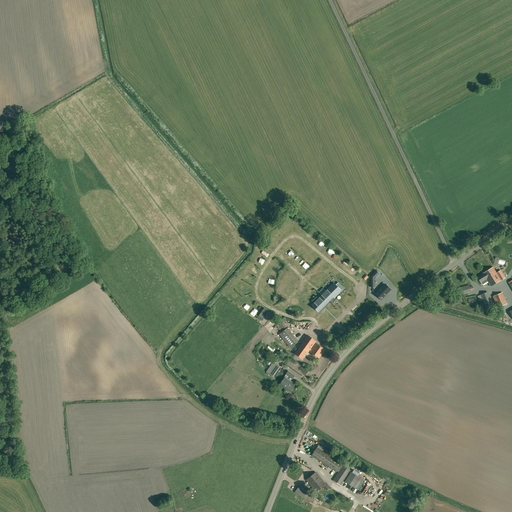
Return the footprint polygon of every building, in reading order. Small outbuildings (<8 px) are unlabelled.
[(488,270),(496,283),(505,278),(501,270),(496,273),(495,271),(493,267),(488,270)] [(372,275),(370,276),(371,287),(375,287),(374,278),(375,278),(379,273),(376,270),(372,275)] [(496,283),(488,270),(482,273),(483,274),(477,277),(481,283),(482,285),(485,283),(484,281),(486,279),(490,287),(496,283)] [(333,283),(311,305),(319,312),(334,297),(335,298),(344,288),(338,282),(336,285),(333,283)] [(385,284),(381,288),(381,287),(375,294),(381,300),(391,290),(385,284)] [(471,291),(469,285),(455,289),(457,295),(471,291)] [(486,309),(494,306),(488,292),(480,295),(486,309)] [(497,307),(506,303),(502,293),(493,297),(497,307)] [(344,299),(342,301),(344,304),(352,299),(351,296),(344,299)] [(262,321),(269,311),(264,308),(257,318),(262,321)] [(278,328),(282,333),(280,334),(290,346),(298,340),(288,328),(280,319),(276,322),(280,326),(278,328)] [(309,351),(316,341),(307,335),(299,346),(300,347),(295,353),(302,359),(308,351),(309,351)] [(325,350),(316,343),(310,352),(319,358),(325,350)] [(292,379),(294,375),(288,371),(286,374),(287,375),(286,378),(285,377),(280,385),(286,389),(287,388),(291,391),(295,385),(289,381),(291,378),(292,379)] [(344,461),(319,444),(312,455),(336,472),(344,461)] [(351,470),(343,465),(332,482),(339,487),(351,470)] [(316,492),(326,484),(316,472),(307,480),(316,492)] [(358,490),(364,481),(351,472),(345,482),(358,490)] [(307,501),(311,494),(299,486),(295,492),(307,501)]
